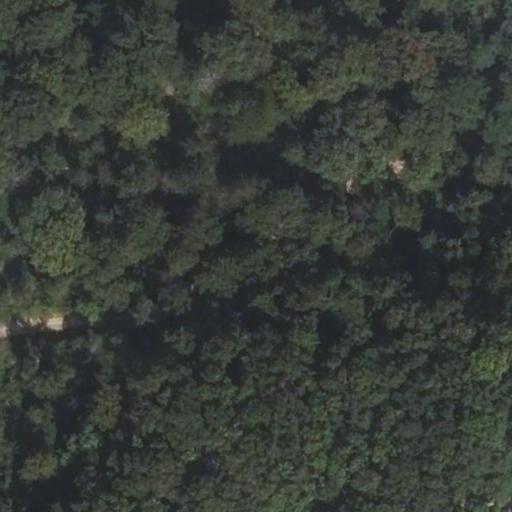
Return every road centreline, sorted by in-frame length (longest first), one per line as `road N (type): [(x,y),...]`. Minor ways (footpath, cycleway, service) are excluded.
road 1 (track): [(511,137),(340,197),(145,301),(0,346)]
road 2 (track): [(298,510),(456,484)]
